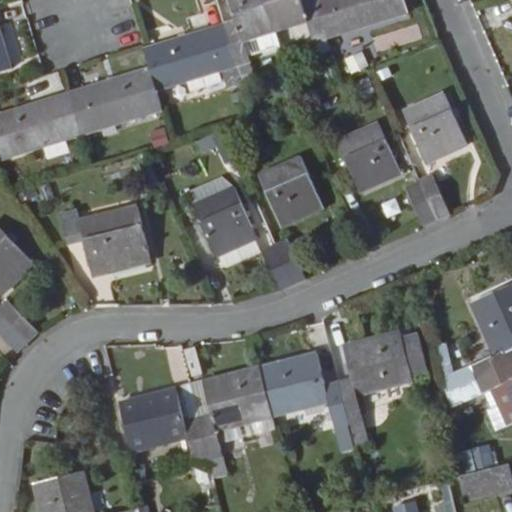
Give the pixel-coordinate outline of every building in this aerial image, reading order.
[(278,37),(266,0),(231,0),(234,7),(239,27),(226,31),(237,70),(252,66),(246,47),(278,37)] [(329,41),(317,3),(304,7),(302,0),(266,0),(278,37),(310,28),(315,46),(329,41)] [(409,17),(404,0),(325,0),(317,3),(329,41),(409,17)] [(239,27),(234,7),(220,11),(226,31),(239,27)] [(25,19),(10,24),(20,55),(35,50),(25,19)] [(0,76),(14,73),(0,28),(0,76)] [(315,46),(310,28),(278,37),(283,55),(315,46)] [(237,70),(226,31),(146,55),(152,76),(158,94),(237,70)] [(349,74),(370,66),(364,50),(343,59),(349,74)] [(60,72),(25,82),(30,98),(65,88),(60,72)] [(158,94),(152,76),(72,100),(83,139),(164,115),(158,94)] [(405,114),(428,165),(467,148),(445,97),(405,114)] [(83,139),(72,100),(0,122),(0,145),(5,164),(83,139)] [(339,144),(361,195),(401,178),(378,127),(339,144)] [(262,178),(284,229),(324,212),(302,160),(262,178)] [(448,212),(432,176),(419,181),(435,218),(448,212)] [(435,218),(419,181),(407,187),(422,223),(435,218)] [(195,208),(217,259),(257,241),(235,191),(195,208)] [(79,229),(93,282),(152,267),(138,213),(79,229)] [(0,295),(2,298),(34,268),(0,232),(0,295)] [(305,275),(289,239),(275,245),(292,281),(305,275)] [(292,281),(275,245),(263,251),(278,287),(292,281)] [(511,286),(471,305),(494,358),(445,381),(449,395),(477,382),(511,366),(511,286)] [(36,334),(9,306),(0,314),(0,315),(27,343),(36,334)] [(27,343),(0,315),(0,337),(15,354),(27,343)] [(414,379),(430,375),(421,340),(405,344),(404,338),(346,352),(353,382),(339,385),(350,428),(364,425),(358,400),(415,386),(414,379)] [(350,428),(339,385),(326,388),(318,359),(262,373),(274,421),(331,407),(337,431),(350,428)] [(511,366),(477,382),(482,395),(505,384),(511,399),(511,366)] [(274,421),(262,373),(192,390),(200,420),(210,463),(224,460),(218,435),(274,421)] [(200,420),(192,390),(179,393),(186,423),(200,420)] [(210,463),(200,420),(186,423),(179,393),(122,407),(133,455),(191,441),(197,466),(210,463)] [(511,491),(511,473),(510,466),(464,477),(470,502),(511,491)] [(92,511),(83,475),(35,486),(41,511),(92,511)]
